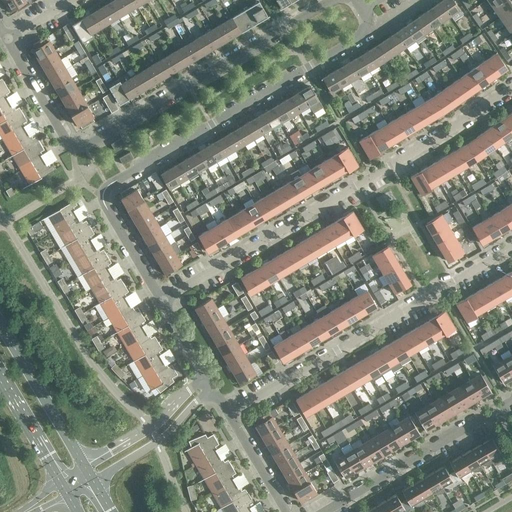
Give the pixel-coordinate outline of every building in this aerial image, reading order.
[(27,0),(26,1),(24,0),(7,0),(4,2),(11,12),(11,11),(15,8),(17,12),(32,3),(30,0),(27,0)] [(128,12),(120,0),(113,0),(110,2),(119,17),(128,12)] [(137,6),(133,0),(120,0),(128,12),(137,6)] [(291,3),(289,0),(276,0),(281,8),(291,3)] [(442,0),(441,1),(451,16),(454,21),(463,14),(453,0),(442,0)] [(505,0),(487,0),(493,9),(505,0)] [(511,8),(511,4),(509,0),(505,0),(493,9),(499,17),(511,8)] [(259,1),(249,7),(258,22),(268,16),(259,1)] [(451,16),(441,1),(432,8),(442,22),(451,16)] [(119,17),(110,2),(100,8),(109,23),(119,17)] [(258,22),(249,7),(240,12),(249,27),(258,22)] [(109,23),(100,8),(91,13),(100,28),(109,23)] [(442,22),(432,8),(423,14),(433,28),(442,22)] [(511,21),(511,8),(499,17),(506,26),(511,21)] [(249,27),(240,12),(232,18),(241,33),(249,27)] [(100,28),(91,13),(82,19),(91,34),(100,28)] [(433,28),(423,14),(414,20),(424,34),(433,28)] [(241,33),(232,18),(222,23),(231,38),(241,33)] [(91,34),(82,19),(72,25),(82,42),(93,36),(91,34)] [(424,34),(414,20),(405,26),(415,41),(424,34)] [(231,38),(222,23),(213,29),(222,44),(231,38)] [(415,41),(405,26),(396,32),(406,47),(415,41)] [(76,38),(70,27),(64,30),(71,41),(76,38)] [(222,44),(213,29),(204,34),(213,49),(222,44)] [(406,47),(396,32),(387,38),(397,53),(406,47)] [(32,49),(39,60),(55,50),(50,42),(56,39),(52,33),(33,45),(35,49),(33,50),(33,49),(32,49)] [(213,49),(204,34),(194,40),(203,55),(213,49)] [(478,36),(473,39),(476,44),(482,41),(478,36)] [(397,53),(387,38),(378,44),(388,59),(397,53)] [(476,44),(473,39),(468,43),(471,48),(476,44)] [(203,55),(194,40),(185,45),(194,60),(203,55)] [(82,47),(78,41),(73,44),(77,50),(82,47)] [(388,59),(378,44),(369,50),(378,65),(388,59)] [(194,60),(185,45),(176,51),(185,66),(194,60)] [(85,53),(82,47),(77,50),(81,56),(85,53)] [(461,48),(455,52),(459,57),(464,53),(461,48)] [(60,60),(55,50),(39,60),(44,69),(60,60)] [(378,65),(369,50),(360,56),(369,71),(378,65)] [(185,66),(176,51),(167,56),(175,71),(185,66)] [(459,57),(455,52),(450,56),(453,60),(459,57)] [(497,53),(497,52),(487,59),(497,74),(507,67),(506,67),(496,53),(497,53)] [(175,71),(167,56),(157,62),(166,77),(175,71)] [(369,71),(360,56),(351,61),(359,76),(369,71)] [(93,66),(89,59),(84,62),(88,68),(93,66)] [(497,74),(487,59),(478,66),(488,80),(497,74)] [(66,69),(60,60),(44,69),(50,78),(66,69)] [(443,60),(438,64),(441,69),(446,65),(443,60)] [(359,76),(351,61),(341,67),(350,82),(359,76)] [(166,77),(157,62),(148,67),(157,82),(166,77)] [(441,69),(438,64),(432,68),(436,73),(441,69)] [(71,66),(66,69),(50,78),(55,88),(71,78),(76,75),(71,66)] [(96,72),(93,66),(88,68),(92,74),(96,72)] [(488,80),(478,66),(469,72),(479,86),(488,80)] [(157,82),(148,67),(139,73),(148,88),(157,82)] [(350,82),(341,67),(332,72),(341,87),(350,82)] [(341,87),(332,72),(322,78),(331,93),(341,87)] [(426,72),(420,75),(423,80),(429,77),(426,72)] [(479,86),(469,72),(460,78),(470,92),(479,86)] [(148,88),(139,73),(129,78),(138,93),(148,88)] [(423,80),(420,75),(415,79),(418,84),(423,80)] [(77,88),(71,78),(55,88),(61,97),(77,88)] [(104,84),(100,78),(95,81),(99,87),(104,84)] [(129,78),(121,83),(120,84),(129,99),(138,93),(129,78)] [(470,92),(460,78),(452,84),(462,99),(470,92)] [(119,81),(109,87),(119,105),(129,99),(120,84),(121,83),(119,81)] [(10,92),(4,82),(0,84),(0,108),(11,102),(6,94),(10,92)] [(408,83),(403,86),(406,91),(411,88),(408,83)] [(107,90),(104,84),(99,87),(103,93),(107,90)] [(462,99),(452,84),(443,90),(453,105),(462,99)] [(310,85),(300,91),(309,106),(319,100),(310,85)] [(406,91),(403,86),(397,90),(400,95),(406,91)] [(82,97),(77,88),(61,97),(66,106),(82,97)] [(453,105),(443,90),(434,96),(443,111),(453,105)] [(309,106),(300,91),(291,97),(300,112),(309,106)] [(118,109),(109,93),(102,97),(111,113),(118,109)] [(390,94),(384,97),(387,103),(393,99),(390,94)] [(443,111),(434,96),(425,102),(434,117),(443,111)] [(88,106),(82,97),(66,106),(72,116),(88,106)] [(300,112),(291,97),(281,102),(290,117),(300,112)] [(387,103),(384,97),(379,101),(382,106),(387,103)] [(15,109),(11,102),(0,108),(0,123),(21,111),(19,107),(15,109)] [(290,117),(281,102),(272,108),(281,123),(290,117)] [(434,117),(425,102),(415,107),(424,123),(434,117)] [(94,116),(88,106),(72,116),(78,125),(79,124),(82,129),(94,121),(92,117),(94,116)] [(375,111),(372,106),(366,110),(369,115),(375,111)] [(424,123),(415,107),(406,113),(415,128),(424,123)] [(281,123),(272,108),(263,113),(272,128),(281,123)] [(369,115),(366,110),(361,113),(364,118),(369,115)] [(27,121),(21,111),(0,123),(0,135),(2,138),(13,132),(16,138),(28,131),(23,123),(27,121)] [(272,128),(263,113),(254,119),(262,134),(272,128)] [(415,128),(406,113),(397,118),(406,134),(415,128)] [(511,114),(511,113),(502,119),(511,132),(511,114)] [(360,120),(357,115),(352,118),(354,123),(360,120)] [(406,134),(397,118),(387,124),(396,139),(406,134)] [(262,134),(254,119),(244,124),(253,139),(262,134)] [(511,133),(511,132),(502,119),(493,125),(504,140),(511,133)] [(253,139),(244,124),(235,130),(244,145),(253,139)] [(396,139),(387,124),(378,129),(387,145),(396,139)] [(504,140),(493,125),(485,131),(495,146),(504,140)] [(387,145),(378,129),(369,135),(379,152),(380,151),(379,152),(378,150),(387,145)] [(244,145),(235,130),(226,135),(235,150),(244,145)] [(334,135),(332,130),(326,133),(329,138),(334,135)] [(32,138),(28,131),(16,138),(13,132),(2,138),(12,156),(38,140),(36,136),(32,138)] [(495,146),(485,131),(476,138),(486,152),(495,146)] [(329,138),(326,133),(321,137),(324,141),(329,138)] [(235,150),(226,135),(216,141),(225,156),(235,150)] [(379,152),(369,135),(358,141),(358,142),(359,141),(369,157),(368,158),(379,152)] [(125,144),(121,138),(110,144),(114,150),(125,144)] [(486,152),(476,138),(467,144),(477,159),(486,152)] [(44,150),(38,140),(12,156),(19,167),(30,161),(33,166),(45,160),(41,152),(44,150)] [(225,156),(216,141),(207,146),(216,161),(225,156)] [(316,146),(313,141),(308,144),(311,149),(316,146)] [(311,149),(308,144),(302,148),(305,152),(311,149)] [(477,159),(467,144),(458,149),(467,165),(477,159)] [(216,161),(207,146),(198,152),(207,167),(216,161)] [(349,147),(338,153),(348,170),(359,164),(358,164),(348,148),(349,147)] [(467,165),(458,149),(448,155),(457,170),(467,165)] [(297,156),(294,151),(288,154),(291,159),(297,156)] [(130,152),(119,158),(123,164),(133,158),(130,152)] [(207,167),(198,152),(189,157),(197,172),(207,167)] [(348,170),(338,153),(329,159),(338,174),(347,169),(348,170),(347,171),(348,170)] [(291,159),(288,154),(283,157),(286,162),(291,159)] [(457,170),(448,155),(439,160),(448,176),(457,170)] [(197,172),(189,157),(179,163),(188,178),(197,172)] [(338,174),(329,159),(319,164),(328,179),(338,174)] [(50,167),(45,160),(33,166),(30,161),(19,167),(30,185),(56,169),(53,165),(50,167)] [(448,176),(439,160),(430,166),(439,181),(448,176)] [(274,161),(273,161),(269,164),(272,169),(277,166),(274,161)] [(188,178),(179,163),(170,168),(179,183),(188,178)] [(272,169),(269,164),(268,164),(264,167),(267,172),(272,169)] [(328,179),(319,164),(310,170),(319,185),(328,179)] [(298,170),(301,175),(310,190),(319,185),(310,170),(307,165),(298,170)] [(439,181),(430,166),(420,171),(431,189),(430,186),(439,181)] [(503,166),(498,169),(501,174),(507,170),(503,166)] [(179,183),(170,168),(160,174),(169,189),(179,183)] [(501,174),(498,169),(493,173),(496,178),(501,174)] [(510,175),(507,170),(501,174),(505,179),(510,175)] [(431,189),(420,171),(411,177),(421,194),(431,189)] [(164,186),(156,172),(149,176),(157,190),(164,186)] [(260,178),(257,173),(251,176),(254,181),(260,178)] [(505,179),(501,174),(496,178),(499,183),(505,179)] [(310,190),(301,175),(292,181),(301,196),(310,190)] [(254,181),(251,176),(246,179),(249,184),(254,181)] [(482,179),(477,182),(480,187),(485,184),(482,179)] [(301,196),(292,181),(282,186),(291,201),(301,196)] [(480,187),(477,182),(471,185),(474,190),(480,187)] [(241,189),(238,184),(233,187),(236,192),(241,189)] [(494,189),(491,184),(485,187),(488,192),(494,189)] [(121,199),(127,208),(143,199),(137,189),(135,190),(133,186),(120,193),(123,198),(121,199)] [(291,201),(282,186),(273,192),(282,207),(291,201)] [(236,192),(233,187),(227,190),(230,195),(236,192)] [(488,192),(485,187),(480,190),(483,195),(488,192)] [(170,195),(166,189),(161,192),(165,198),(170,195)] [(464,190),(458,193),(461,198),(467,195),(464,190)] [(282,207),(273,192),(264,197),(273,212),(282,207)] [(461,198),(458,193),(453,196),(456,201),(461,198)] [(476,199),(473,194),(468,198),(471,203),(476,199)] [(173,202),(170,195),(165,198),(169,204),(173,202)] [(222,200),(219,195),(214,198),(217,203),(222,200)] [(273,212),(264,197),(254,203),(263,218),(273,212)] [(217,203),(214,198),(209,201),(212,206),(217,203)] [(471,203),(468,198),(462,201),(465,206),(471,203)] [(148,208),(143,199),(127,208),(132,218),(148,208)] [(48,216),(59,234),(69,227),(66,222),(78,215),(73,207),(77,205),(74,201),(48,216)] [(445,201),(440,204),(443,209),(448,206),(445,201)] [(263,218),(254,203),(245,208),(254,223),(263,218)] [(511,224),(511,208),(509,205),(500,211),(510,226),(511,224)] [(204,211),(201,206),(195,209),(198,214),(204,211)] [(154,217),(148,208),(132,218),(138,227),(154,217)] [(181,214),(177,208),(172,211),(176,217),(181,214)] [(254,223),(245,208),(236,214),(245,229),(254,223)] [(198,214),(195,209),(190,212),(193,217),(198,214)] [(353,211),(343,217),(353,235),(363,229),(353,211)] [(510,226),(500,211),(491,216),(500,232),(510,226)] [(184,220),(181,214),(176,217),(180,223),(184,220)] [(245,229),(236,214),(227,219),(236,234),(245,229)] [(426,223),(432,233),(447,224),(442,214),(426,223)] [(82,222),(78,215),(66,222),(69,227),(59,234),(65,245),(92,230),(86,220),(82,222)] [(464,221),(461,216),(456,219),(459,224),(464,221)] [(500,232),(491,216),(482,222),(491,237),(500,232)] [(159,227),(154,217),(138,227),(143,236),(159,227)] [(353,235),(343,217),(334,223),(343,238),(352,233),(353,235)] [(236,234),(227,219),(217,225),(226,240),(236,234)] [(491,237),(482,222),(472,227),(481,243),(491,237)] [(343,238),(334,223),(324,228),(334,243),(343,238)] [(453,233),(447,224),(432,233),(437,242),(453,233)] [(226,240),(217,225),(208,230),(217,245),(226,240)] [(192,233),(188,226),(183,229),(187,235),(192,233)] [(165,236),(159,227),(143,236),(149,245),(165,236)] [(334,243),(324,228),(315,234),(324,249),(334,243)] [(472,234),(468,229),(463,232),(467,237),(472,234)] [(94,234),(92,230),(65,245),(76,263),(87,256),(83,251),(95,244),(90,236),(94,234)] [(217,245),(208,230),(197,237),(198,237),(199,236),(207,251),(206,251),(207,252),(217,245)] [(195,239),(192,233),(187,235),(191,241),(195,239)] [(458,242),(453,233),(437,242),(443,251),(458,242)] [(324,249),(315,234),(306,239),(315,254),(324,249)] [(475,240),(472,234),(467,237),(470,243),(475,240)] [(170,245),(165,236),(149,245),(154,255),(170,245)] [(315,254),(306,239),(297,245),(306,260),(315,254)] [(203,253),(197,242),(192,245),(198,256),(203,253)] [(464,252),(458,242),(443,251),(449,261),(464,252)] [(99,251),(95,244),(83,251),(87,256),(76,263),(83,274),(109,259),(103,249),(99,251)] [(365,248),(368,253),(374,249),(371,244),(365,248)] [(176,255),(170,245),(154,255),(160,264),(176,255)] [(306,260),(297,245),(287,250),(296,266),(306,260)] [(372,255),(378,265),(393,256),(387,246),(372,255)] [(296,266),(287,250),(278,256),(287,271),(296,266)] [(359,252),(353,255),(356,260),(362,257),(359,252)] [(182,264),(176,255),(160,264),(166,275),(167,274),(166,273),(182,264)] [(356,260),(353,255),(347,258),(350,263),(356,260)] [(287,271),(278,256),(269,261),(278,277),(287,271)] [(398,265),(393,256),(378,265),(383,274),(398,265)] [(111,263),(109,259),(83,274),(93,292),(104,285),(100,279),(112,272),(107,265),(111,263)] [(278,277),(269,261),(259,267),(269,282),(278,277)] [(340,263),(334,266),(337,271),(343,268),(340,263)] [(404,274),(398,265),(383,274),(389,283),(404,274)] [(337,271),(334,266),(329,269),(332,274),(337,271)] [(364,266),(359,269),(362,274),(367,271),(364,266)] [(269,282),(259,267),(250,272),(259,288),(269,282)] [(351,273),(348,268),(343,271),(346,276),(351,273)] [(346,276),(343,271),(337,275),(340,280),(346,276)] [(370,277),(367,271),(362,274),(365,280),(370,277)] [(511,271),(503,276),(511,291),(511,271)] [(117,280),(112,272),(100,279),(104,285),(93,292),(100,303),(126,288),(120,278),(117,280)] [(259,288),(250,272),(241,278),(250,293),(259,288)] [(321,274),(316,277),(319,282),(324,279),(321,274)] [(410,284),(404,274),(389,283),(394,293),(410,284)] [(511,291),(503,276),(494,282),(503,297),(511,291)] [(319,282),(316,277),(310,280),(313,285),(319,282)] [(333,284),(330,279),(324,282),(327,287),(333,284)] [(243,292),(237,282),(231,285),(238,296),(243,292)] [(327,287),(324,282),(319,286),(322,291),(327,287)] [(503,297),(494,282),(485,287),(494,303),(503,297)] [(375,284),(370,287),(373,293),(378,290),(375,284)] [(304,286),(298,289),(301,294),(305,292),(307,291),(304,286)] [(494,303),(485,287),(475,293),(484,308),(494,303)] [(128,292),(126,288),(100,303),(110,320),(121,314),(117,308),(129,301),(125,294),(128,292)] [(301,294),(298,289),(292,293),(296,298),(299,296),(299,295),(301,294)] [(313,294),(310,289),(307,291),(305,292),(308,297),(313,294)] [(367,290),(357,296),(366,311),(376,305),(367,290)] [(381,295),(378,290),(373,293),(376,298),(381,295)] [(308,297),(305,292),(301,294),(299,295),(299,296),(302,300),(308,297)] [(484,308),(475,293),(466,298),(476,316),(478,315),(477,315),(476,315),(475,314),(484,308)] [(249,302),(245,296),(240,298),(244,305),(249,302)] [(284,296),(279,299),(282,304),(287,301),(284,296)] [(366,311),(357,296),(348,301),(357,317),(366,311)] [(195,308),(201,318),(217,308),(211,298),(195,308)] [(476,316),(466,298),(455,305),(456,305),(457,304),(467,321),(466,322),(476,316)] [(282,304),(279,299),(273,302),(276,307),(282,304)] [(134,309),(129,301),(117,308),(121,314),(110,320),(117,332),(143,317),(137,307),(134,309)] [(296,306),(293,301),(287,304),(290,309),(296,306)] [(357,317),(348,301),(339,307),(348,322),(357,317)] [(252,308),(249,302),(244,305),(248,311),(252,308)] [(290,309),(287,304),(281,308),(284,313),(290,309)] [(348,322),(339,307),(329,312),(338,328),(348,322)] [(222,317),(217,308),(201,318),(206,327),(222,317)] [(264,308),(258,311),(261,317),(267,313),(264,308)] [(446,310),(435,317),(446,334),(456,328),(456,327),(455,328),(445,311),(446,311),(446,310)] [(258,317),(254,311),(250,314),(253,320),(258,317)] [(277,317),(274,312),(269,316),(272,321),(277,317)] [(338,328),(329,312),(320,318),(329,333),(338,328)] [(272,321),(269,316),(263,319),(266,324),(272,321)] [(145,320),(143,317),(117,332),(127,349),(138,343),(135,337),(146,330),(142,323),(145,320)] [(228,327),(222,317),(206,327),(212,336),(228,327)] [(446,334),(435,317),(426,322),(435,337),(444,332),(445,334),(444,334),(444,335),(446,334)] [(329,333),(320,318),(311,323),(320,339),(329,333)] [(508,326),(505,321),(499,325),(502,330),(508,326)] [(435,337),(426,322),(417,328),(426,343),(435,337)] [(259,329),(255,323),(251,326),(254,332),(259,329)] [(320,339),(311,323),(301,329),(311,344),(320,339)] [(233,336),(228,327),(212,336),(217,345),(233,336)] [(426,343),(417,328),(407,333),(417,348),(426,343)] [(311,344),(301,329),(292,334),(301,350),(311,344)] [(492,329),(486,332),(489,337),(495,334),(492,329)] [(151,338),(146,330),(135,337),(138,343),(127,349),(134,361),(160,345),(154,336),(151,338)] [(489,337),(486,332),(481,336),(484,341),(489,337)] [(417,348),(407,333),(398,339),(407,354),(417,348)] [(301,350),(292,334),(283,340),(292,355),(301,350)] [(266,342),(263,335),(258,338),(262,344),(266,342)] [(239,345),(233,336),(217,345),(223,355),(239,345)] [(407,354),(398,339),(389,344),(398,360),(407,354)] [(501,343),(498,339),(492,343),(495,347),(501,343)] [(292,355),(283,340),(273,345),(282,361),(292,355)] [(270,348),(266,342),(262,344),(265,350),(270,348)] [(495,347),(492,343),(486,346),(489,351),(495,347)] [(398,360),(389,344),(380,350),(389,365),(398,360)] [(163,349),(160,345),(134,361),(144,378),(155,372),(152,366),(163,359),(159,352),(163,349)] [(244,355),(239,345),(223,355),(228,364),(244,355)] [(461,347),(455,351),(458,356),(464,352),(461,347)] [(389,365),(380,350),(370,355),(379,371),(389,365)] [(278,362),(272,351),(266,354),(273,365),(278,362)] [(458,356),(455,351),(450,354),(453,359),(458,356)] [(475,359),(472,354),(466,358),(469,362),(475,359)] [(250,364),(244,355),(228,364),(234,373),(250,364)] [(379,371),(370,355),(361,361),(370,376),(379,371)] [(511,355),(503,361),(511,375),(511,355)] [(442,358),(437,362),(440,367),(445,363),(442,358)] [(168,367),(163,359),(152,366),(155,372),(144,378),(151,390),(156,388),(160,393),(174,381),(172,378),(177,375),(172,365),(168,367)] [(370,376),(361,361),(352,366),(361,382),(370,376)] [(511,377),(511,375),(503,361),(493,366),(503,383),(511,377)] [(440,367),(437,362),(431,365),(434,370),(440,367)] [(460,368),(457,363),(451,367),(454,371),(460,368)] [(256,374),(250,364),(234,373),(240,383),(256,374)] [(115,365),(111,368),(116,373),(120,369),(115,365)] [(361,382),(352,366),(342,372),(352,387),(361,382)] [(454,371),(451,367),(445,370),(447,375),(454,371)] [(124,374),(120,369),(116,373),(120,378),(124,374)] [(425,371),(419,374),(422,379),(428,376),(425,371)] [(352,387),(342,372),(333,377),(342,393),(352,387)] [(441,377),(438,373),(432,376),(434,381),(441,377)] [(422,379),(419,374),(414,377),(417,382),(422,379)] [(481,374),(471,380),(481,396),(491,391),(481,374)] [(434,381),(432,376),(426,380),(428,384),(434,381)] [(342,393),(333,377),(324,383),(333,398),(342,393)] [(481,396),(471,380),(462,385),(472,402),(481,396)] [(406,382),(401,385),(404,390),(409,387),(406,382)] [(333,398),(324,383),(315,388),(324,404),(333,398)] [(422,388),(419,384),(413,387),(416,392),(422,388)] [(404,390),(401,385),(395,388),(398,393),(404,390)] [(472,402),(462,385),(453,391),(462,407),(472,402)] [(416,392),(413,387),(407,391),(410,396),(416,392)] [(324,404),(315,388),(305,394),(314,409),(324,404)] [(462,407),(453,391),(443,396),(453,413),(462,407)] [(388,393),(382,396),(385,401),(391,398),(388,393)] [(314,409),(305,394),(295,400),(296,400),(305,414),(304,415),(314,409)] [(385,401),(382,396),(376,399),(379,404),(385,401)] [(453,413),(443,396),(434,402),(444,418),(453,413)] [(397,403),(394,399),(388,402),(391,407),(397,403)] [(299,413),(293,402),(287,406),(293,416),(299,413)] [(391,407),(388,402),(382,406),(385,410),(391,407)] [(444,418),(434,402),(425,407),(435,424),(444,418)] [(369,404),(363,407),(366,412),(372,409),(369,404)] [(366,412),(363,407),(358,410),(361,415),(366,412)] [(435,424),(425,407),(415,413),(425,430),(435,424)] [(378,414),(376,410),(370,413),(372,418),(378,414)] [(372,418),(370,413),(363,417),(366,421),(372,418)] [(351,414),(345,418),(348,423),(354,420),(351,414)] [(255,425),(261,435),(277,426),(272,416),(256,425),(256,424),(255,425)] [(304,422),(301,416),(296,419),(300,425),(304,422)] [(409,417),(400,422),(410,439),(419,433),(409,417)] [(348,423),(345,418),(339,421),(342,426),(348,423)] [(360,425),(357,421),(351,424),(354,429),(360,425)] [(308,428),(304,422),(300,425),(303,431),(308,428)] [(410,439),(400,422),(391,428),(400,444),(410,439)] [(354,429),(351,424),(345,428),(348,432),(354,429)] [(283,435),(277,426),(261,435),(267,445),(283,435)] [(332,426),(326,429),(329,434),(335,431),(332,426)] [(400,444),(391,428),(381,433),(391,450),(400,444)] [(329,434),(326,429),(321,432),(324,437),(329,434)] [(341,436),(339,432),(333,435),(335,440),(341,436)] [(391,450),(381,433),(372,439),(382,455),(391,450)] [(187,450),(194,462),(205,455),(208,461),(220,454),(215,446),(219,444),(213,434),(207,437),(205,434),(188,441),(191,447),(187,450)] [(288,445),(283,435),(267,445),(272,454),(288,445)] [(316,441),(312,435),(307,437),(311,444),(316,441)] [(335,440),(333,435),(326,439),(329,443),(335,440)] [(491,437),(481,444),(490,459),(493,457),(495,458),(497,458),(499,458),(501,458),(502,457),(503,457),(506,455),(500,444),(497,446),(491,437)] [(382,455),(372,439),(363,444),(372,461),(382,455)] [(319,447),(316,441),(311,444),(314,450),(319,447)] [(372,461),(363,444),(353,450),(363,466),(372,461)] [(490,459),(481,444),(471,450),(479,465),(480,465),(483,463),(484,464),(486,465),(488,465),(490,464),(492,463),(493,463),(490,459)] [(294,454),(288,445),(272,454),(278,463),(294,454)] [(363,466),(353,450),(344,455),(354,472),(363,466)] [(479,465),(471,450),(460,456),(469,471),(472,469),(474,470),(476,471),(478,471),(480,470),(482,469),(482,470),(482,469),(480,465),(479,465)] [(327,459),(323,453),(318,456),(322,462),(327,459)] [(224,462),(220,454),(208,461),(205,455),(194,462),(204,479),(230,463),(228,459),(224,462)] [(299,463),(294,454),(278,463),(283,473),(299,463)] [(354,472),(344,455),(334,461),(344,477),(354,472)] [(469,471),(460,456),(450,462),(455,471),(452,472),(458,484),(462,481),(459,477),(462,475),(463,476),(465,477),(468,477),(469,476),(471,475),(472,476),(472,475),(469,471)] [(330,466),(327,459),(322,462),(326,468),(330,466)] [(236,473),(230,463),(204,479),(211,491),(222,484),(225,490),(237,483),(232,475),(236,473)] [(305,472),(299,463),(283,473),(289,482),(305,472)] [(444,466),(433,472),(442,487),(445,485),(447,486),(449,487),(451,487),(453,486),(454,485),(455,486),(458,484),(452,472),(449,474),(444,466)] [(338,479),(332,469),(327,472),(333,483),(338,479)] [(310,482),(305,472),(289,482),(294,491),(310,482)] [(442,487),(433,472),(423,478),(432,493),(435,491),(436,493),(438,493),(440,493),(442,492),(444,491),(444,492),(445,491),(442,487)] [(511,479),(511,472),(502,479),(503,480),(505,484),(511,479)] [(432,493),(423,478),(412,484),(421,499),(422,499),(424,498),(426,499),(428,499),(430,499),(432,499),(434,497),(434,498),(435,498),(432,493)] [(505,484),(503,480),(494,485),(496,489),(505,484)] [(316,491),(310,482),(294,491),(300,501),(316,491)] [(241,490),(237,483),(225,490),(222,484),(211,491),(221,508),(247,492),(245,488),(241,490)] [(421,499),(412,484),(402,491),(407,499),(404,501),(410,511),(414,510),(411,505),(414,504),(416,505),(418,505),(420,505),(422,505),(423,504),(424,504),(422,499),(421,499)] [(490,488),(482,493),(484,496),(493,491),(490,488)] [(253,502),(247,492),(221,508),(223,511),(253,511),(254,511),(250,506),(253,504),(252,502),(253,502)] [(484,496),(482,493),(474,498),(476,501),(484,496)] [(396,494),(385,500),(391,511),(410,511),(404,501),(401,503),(396,494)] [(391,511),(385,500),(375,507),(377,511),(391,511)]
